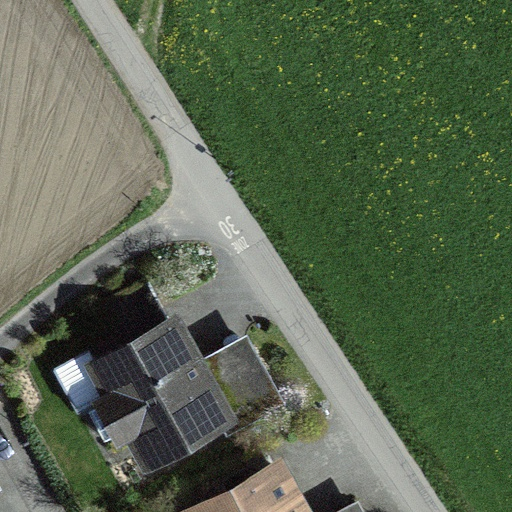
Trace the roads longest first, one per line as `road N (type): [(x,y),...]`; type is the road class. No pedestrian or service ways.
road 1 (residential): [(420,511),(218,223),(81,0)]
road 2 (track): [(218,223),(135,253),(0,360)]
